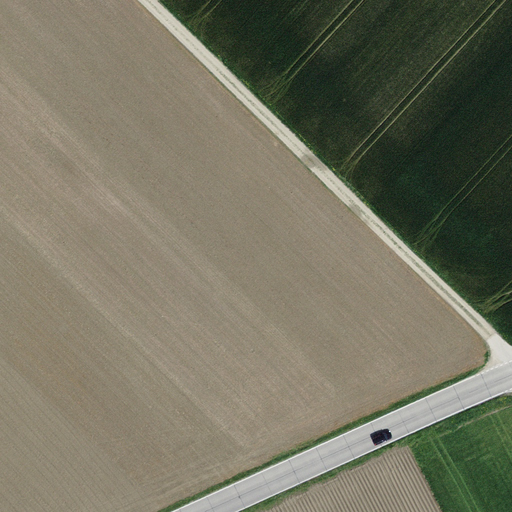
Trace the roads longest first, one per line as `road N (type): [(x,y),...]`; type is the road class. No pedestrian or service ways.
road 1 (track): [(511,359),(143,0)]
road 2 (tertiary): [(511,374),(204,511)]
